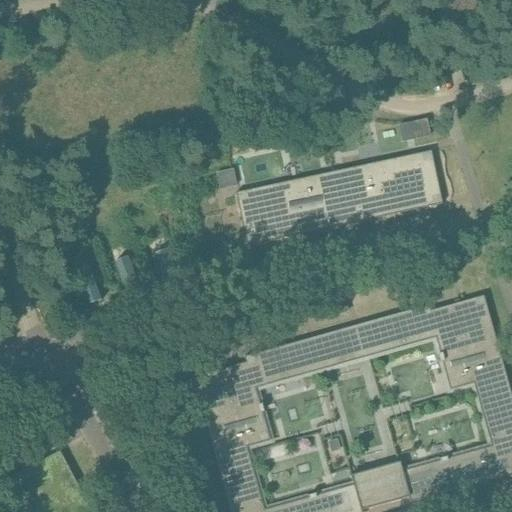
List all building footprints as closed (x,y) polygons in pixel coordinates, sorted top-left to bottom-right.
[(426,120),(411,123),(415,140),(429,136),(426,120)] [(365,166),(333,173),(339,199),(348,197),(354,224),(376,219),(382,218),(442,205),(431,152),(379,163),(381,174),(367,177),(365,166)] [(232,171),(217,174),(217,177),(220,190),(235,187),(232,173),(232,171)] [(287,183),(235,194),(247,247),(307,234),(313,233),(354,224),(348,197),(339,199),(333,173),(301,180),(303,191),(289,194),(287,183)] [(167,250),(154,255),(167,291),(180,286),(167,250)] [(127,258),(114,263),(127,299),(141,294),(127,258)] [(88,266),(74,271),(88,306),(101,301),(88,266)] [(343,297),(312,306),(316,321),(347,313),(343,297)] [(428,306),(359,326),(368,358),(435,339),(439,355),(438,356),(440,363),(442,363),(444,373),(458,369),(463,387),(473,385),(474,389),(506,380),(483,297),(460,304),(454,305),(430,312),(428,306)] [(353,327),(336,332),(340,345),(357,340),(353,327)] [(336,332),(319,337),(323,349),(340,345),(336,332)] [(245,364),(192,379),(215,461),(247,452),(246,448),(256,445),(251,427),(265,423),(262,414),(263,413),(261,405),(260,406),(255,390),(322,371),(313,339),(244,358),(245,364)] [(435,485),(414,491),(417,502),(511,475),(511,399),(506,380),(474,389),(491,447),(447,460),(447,458),(438,461),(439,462),(429,465),(435,485)] [(327,442),(330,453),(340,451),(336,439),(327,442)] [(59,452),(11,478),(28,511),(90,511),(88,511),(87,511),(85,507),(88,506),(59,452)] [(247,452),(215,461),(229,511),(353,511),(353,509),(342,511),(330,511),(326,494),(316,497),(315,495),(308,497),(308,499),(264,511),(247,452)] [(399,463),(350,477),(353,486),(360,511),(361,511),(408,498),(409,498),(402,472),(399,463)]
